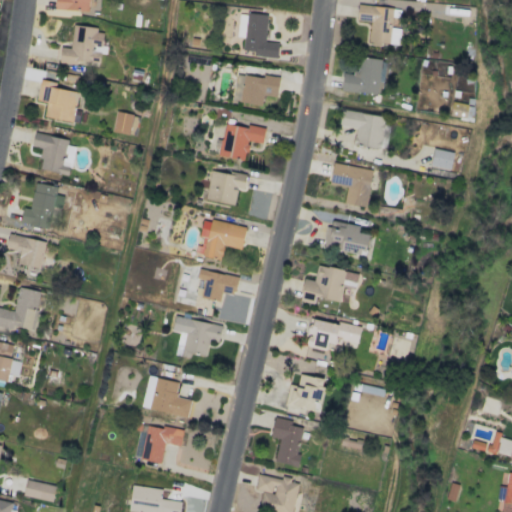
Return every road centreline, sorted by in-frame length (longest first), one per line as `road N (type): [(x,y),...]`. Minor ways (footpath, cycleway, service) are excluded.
road 1 (residential): [(322,0),(294,182),(217,511)]
road 2 (residential): [(0,127),(22,0)]
